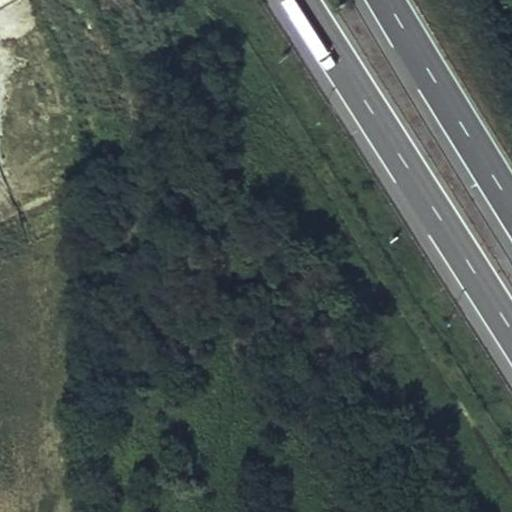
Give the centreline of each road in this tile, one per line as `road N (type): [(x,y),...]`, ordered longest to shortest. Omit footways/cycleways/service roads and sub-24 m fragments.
road 1 (motorway): [(298,0),(511,334)]
road 2 (motorway): [(391,0),(511,201)]
